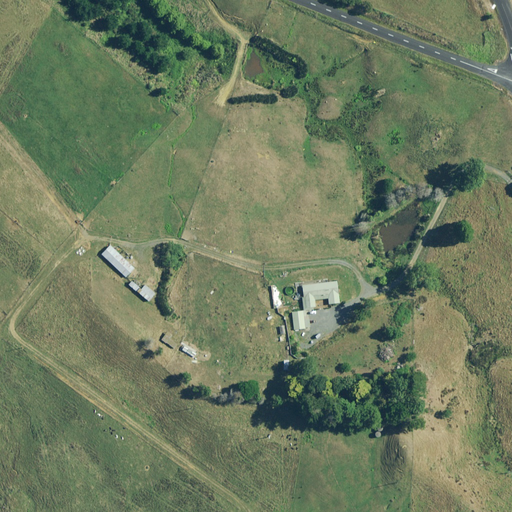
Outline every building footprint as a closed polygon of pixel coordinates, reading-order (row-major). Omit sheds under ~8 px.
[(135,267),(111,245),(102,254),(126,277),(135,267)] [(142,288),(133,280),(129,284),(149,301),(156,293),(146,284),(142,288)] [(303,297),(304,310),(317,308),(316,299),(329,297),(330,304),(342,303),(339,280),(303,285),(305,296),(303,297)] [(311,327),(309,313),(307,313),(307,310),(293,312),(295,329),(311,327)] [(175,348),(179,343),(170,337),(173,333),(169,330),(162,339),(175,348)] [(316,345),(314,341),(305,345),(307,349),(316,345)] [(198,351),(185,343),(181,349),(194,358),(198,351)]
